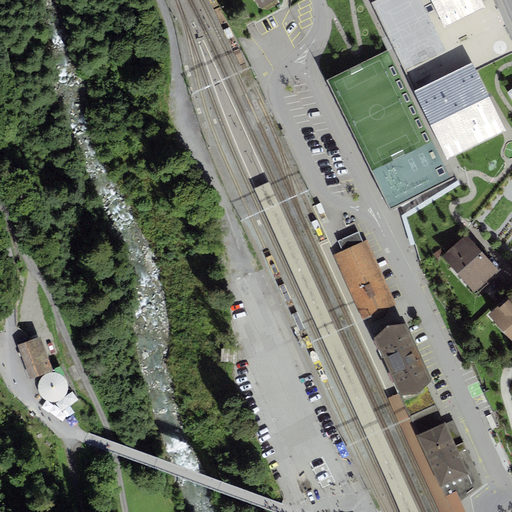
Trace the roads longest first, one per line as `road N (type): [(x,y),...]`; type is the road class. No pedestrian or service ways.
road 1 (track): [(163,0),(172,106),(224,236),(263,399)]
road 2 (track): [(124,511),(102,416),(0,198)]
road 3 (residential): [(375,219),(495,469),(511,488)]
road 4 (residential): [(320,16),(278,73),(275,97),(326,196),(375,219)]
road 5 (track): [(72,432),(294,511)]
road 6 (residential): [(375,219),(309,77),(320,16)]
road 7 (track): [(0,228),(11,276),(9,363)]
